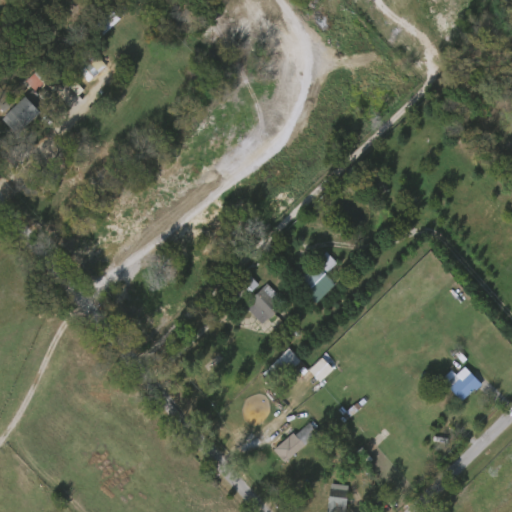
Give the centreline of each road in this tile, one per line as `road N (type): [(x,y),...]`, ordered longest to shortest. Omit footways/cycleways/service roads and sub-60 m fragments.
road 1 (tertiary): [(0,204),(264,511)]
road 2 (tertiary): [(511,404),(403,511)]
